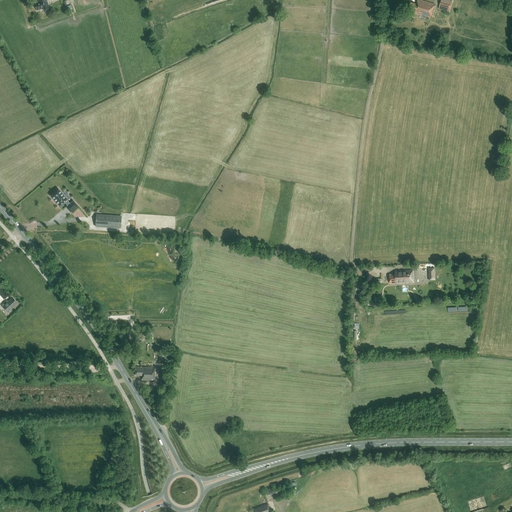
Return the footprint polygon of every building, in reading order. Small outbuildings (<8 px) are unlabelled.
[(42,8),(43,10),(50,8),(47,1),(47,0),(39,0),(39,1),(33,3),(36,11),(40,9),(42,8)] [(408,11),(431,18),(434,5),(418,0),(417,0),(416,4),(410,3),(408,11)] [(441,0),(438,9),(449,12),(452,3),(441,0)] [(160,17),(153,19),(159,35),(166,32),(160,17)] [(66,207),(70,212),(78,206),(73,201),(70,203),(67,200),(67,199),(58,188),(50,195),(59,206),(64,202),(67,206),(66,207)] [(96,214),(96,215),(95,227),(120,228),(121,216),(96,214)] [(390,284),(413,283),(413,270),(395,271),(395,275),(390,275),(390,284)] [(11,308),(17,303),(12,298),(8,301),(7,300),(1,305),(8,313),(12,309),(11,308)] [(145,343),(145,341),(147,341),(147,334),(138,335),(138,342),(140,342),(141,344),(145,343)] [(149,367),(142,367),(135,367),(135,375),(142,375),(142,380),(154,381),(155,367),(149,367)] [(254,508),(255,511),(270,511),(267,503),(254,508)]
